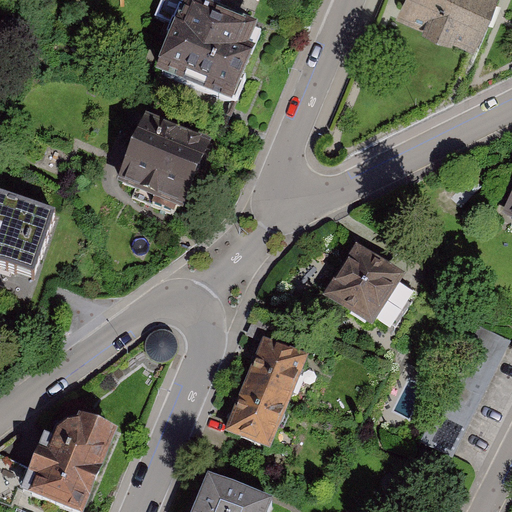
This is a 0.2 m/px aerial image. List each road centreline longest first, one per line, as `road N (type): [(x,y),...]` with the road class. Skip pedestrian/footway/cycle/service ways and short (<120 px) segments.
road 1 (residential): [(289,200),(326,201),(511,109)]
road 2 (residential): [(0,419),(147,314),(187,314)]
road 3 (residential): [(140,511),(206,353),(187,314)]
road 4 (residential): [(289,200),(284,155),(351,0)]
road 5 (residential): [(187,314),(289,200)]
